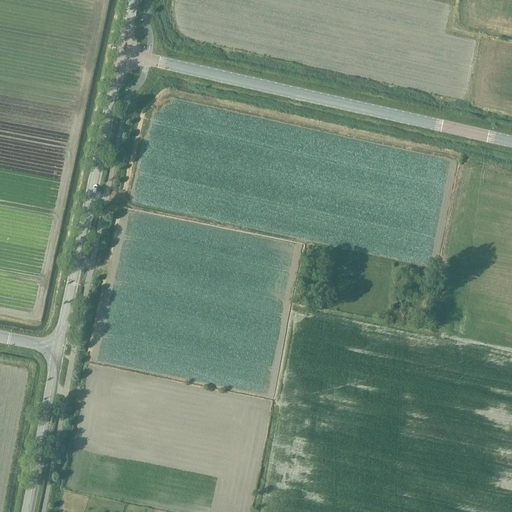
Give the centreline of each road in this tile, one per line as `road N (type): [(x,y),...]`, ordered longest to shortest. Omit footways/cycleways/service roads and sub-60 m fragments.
road 1 (tertiary): [(511,142),(122,53)]
road 2 (tertiary): [(58,350),(122,53)]
road 3 (tertiary): [(27,511),(58,350)]
